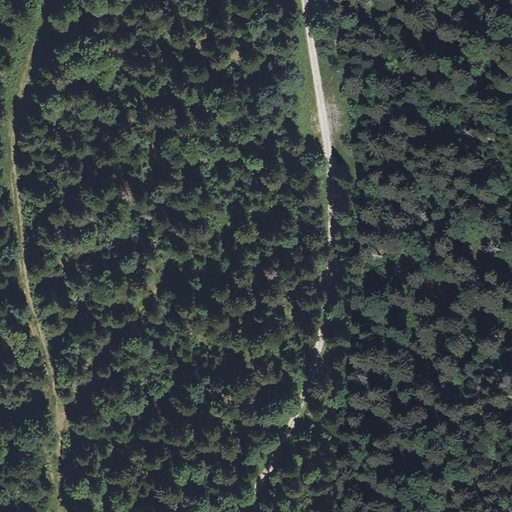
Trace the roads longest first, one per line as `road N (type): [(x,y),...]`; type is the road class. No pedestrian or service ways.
road 1 (track): [(244,511),(304,394),(328,285),(330,169),(303,0)]
road 2 (track): [(61,511),(53,390),(27,294),(14,179),(14,113),(45,0)]
